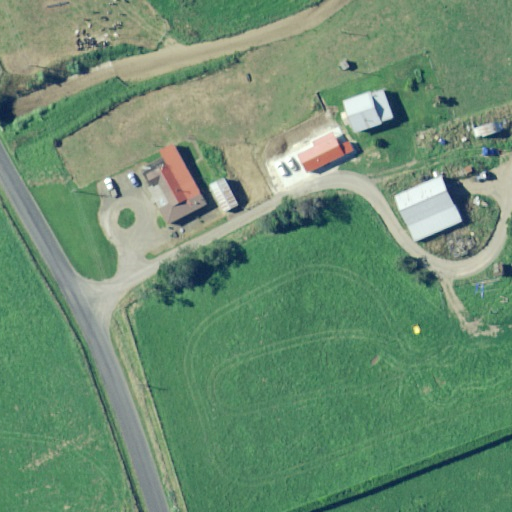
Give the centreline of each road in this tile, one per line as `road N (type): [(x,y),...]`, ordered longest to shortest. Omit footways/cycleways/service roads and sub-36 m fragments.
road 1 (unknown): [(75,302),(298,189),(332,181),(357,186),(410,254),(460,274),(495,244),(511,176)]
road 2 (unclassified): [(0,155),(75,302),(151,511)]
